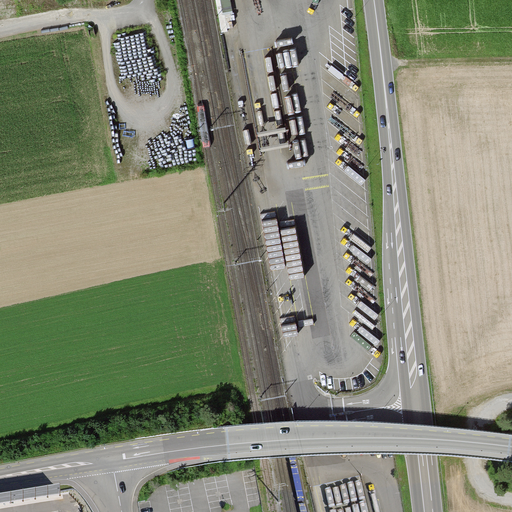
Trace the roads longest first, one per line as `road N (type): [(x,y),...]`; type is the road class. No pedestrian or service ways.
road 1 (secondary): [(374,0),(430,511)]
road 2 (secondary): [(511,448),(248,440),(0,477)]
road 3 (unknown): [(316,203),(277,182),(250,5)]
road 4 (track): [(511,398),(484,401),(470,416),(481,484),(511,501)]
road 5 (unknown): [(0,23),(92,7),(134,11)]
